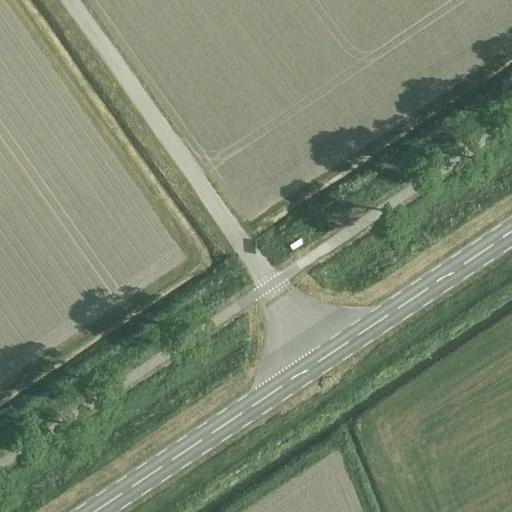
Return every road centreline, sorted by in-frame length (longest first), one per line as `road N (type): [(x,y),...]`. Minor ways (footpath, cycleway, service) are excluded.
road 1 (secondary): [(94,511),(511,234)]
road 2 (track): [(74,0),(319,362)]
